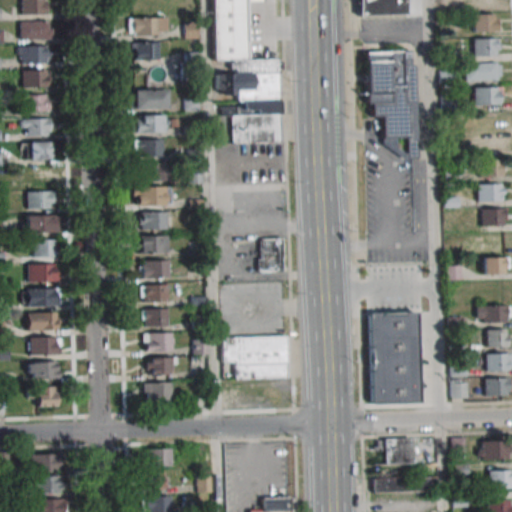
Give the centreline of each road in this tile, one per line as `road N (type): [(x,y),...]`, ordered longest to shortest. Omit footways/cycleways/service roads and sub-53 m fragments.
road 1 (residential): [(0,433),(511,418)]
road 2 (secondary): [(327,511),(311,15)]
road 3 (residential): [(86,0),(96,430)]
